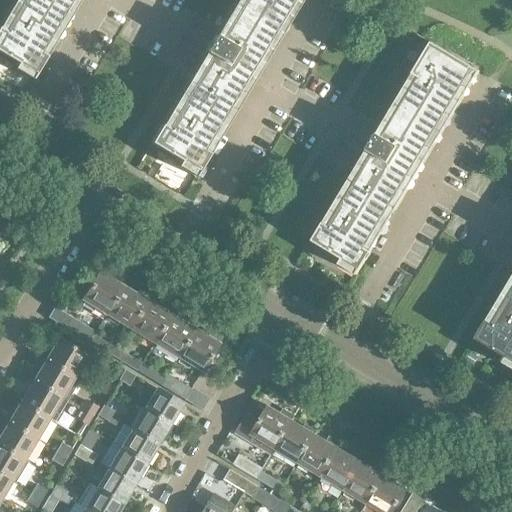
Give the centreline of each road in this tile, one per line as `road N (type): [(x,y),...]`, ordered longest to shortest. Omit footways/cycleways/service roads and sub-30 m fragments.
road 1 (residential): [(336,343),(492,80)]
road 2 (residential): [(177,247),(315,0)]
road 3 (residential): [(160,511),(276,307)]
road 4 (residential): [(501,443),(336,343)]
road 5 (residential): [(0,356),(95,198)]
road 6 (residential): [(11,148),(96,0)]
